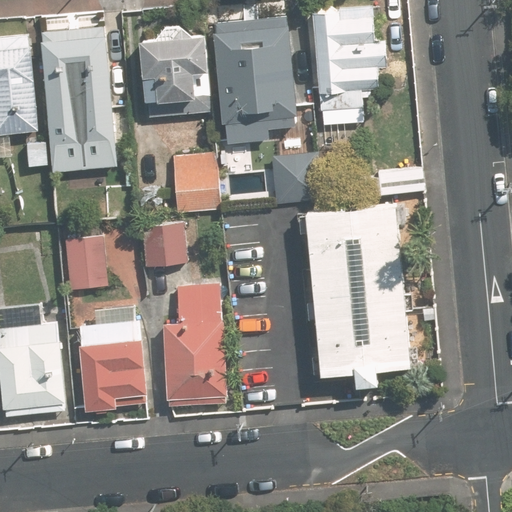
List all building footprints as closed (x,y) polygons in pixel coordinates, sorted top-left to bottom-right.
[(372,4),(315,10),(323,91),(380,86),(377,63),(387,62),(384,40),(375,41),(372,4)] [(288,12),(217,19),(229,139),(300,132),(288,12)] [(118,163),(105,25),(41,31),(54,169),(118,163)] [(207,31),(141,36),(147,115),(214,110),(207,31)] [(31,32),(0,34),(0,128),(39,125),(31,32)] [(216,148),(173,152),(178,211),(221,207),(216,148)] [(358,372),(359,385),(384,383),(383,367),(414,365),(402,199),(306,206),(318,375),(358,372)] [(60,219),(36,223),(41,256),(66,252),(60,219)] [(189,220),(141,223),(143,266),(192,263),(189,220)] [(117,230),(69,232),(72,287),(120,285),(117,230)] [(181,319),(163,320),(168,400),(229,396),(222,284),(178,286),(181,319)] [(57,303),(0,308),(0,346),(6,407),(67,401),(57,303)] [(142,321),(81,326),(88,405),(149,399),(142,321)]
